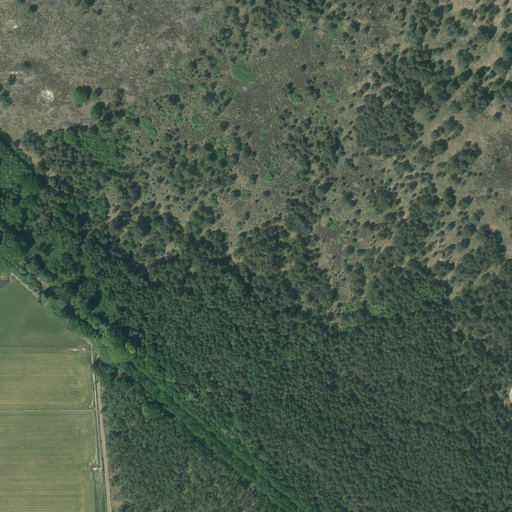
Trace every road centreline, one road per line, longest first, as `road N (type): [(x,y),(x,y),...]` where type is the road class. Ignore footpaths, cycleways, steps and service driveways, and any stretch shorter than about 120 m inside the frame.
road 1 (track): [(17,260),(304,511)]
road 2 (track): [(98,481),(90,345),(0,269)]
road 3 (track): [(109,511),(96,370),(104,336)]
